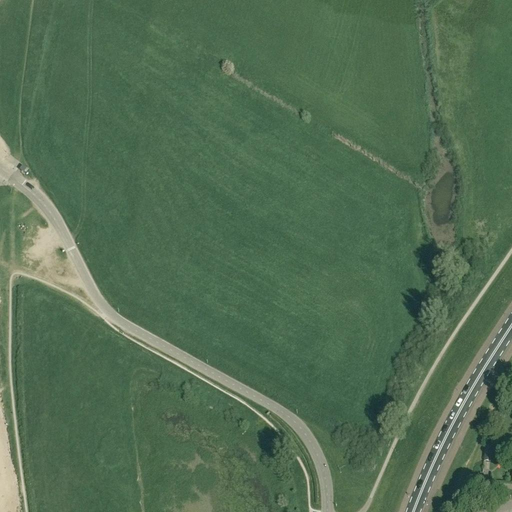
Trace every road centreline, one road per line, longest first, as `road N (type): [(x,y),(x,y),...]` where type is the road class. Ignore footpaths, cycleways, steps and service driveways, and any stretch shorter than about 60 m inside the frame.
road 1 (tertiary): [(327,511),(320,459),(306,431),(110,315),(50,212),(0,172)]
road 2 (primary): [(413,511),(463,403),(511,324)]
